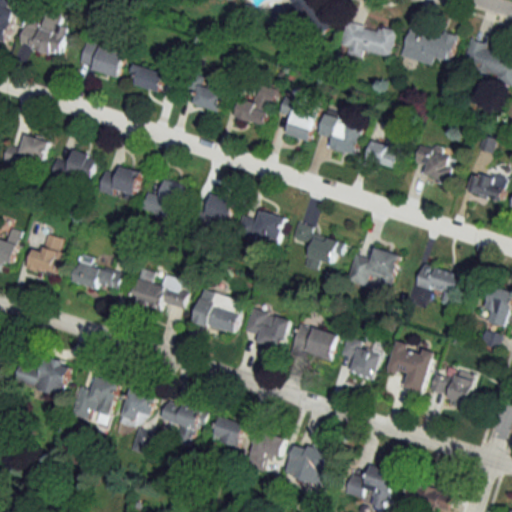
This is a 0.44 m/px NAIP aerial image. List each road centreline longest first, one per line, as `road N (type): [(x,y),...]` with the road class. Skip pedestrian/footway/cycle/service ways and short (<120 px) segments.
road 1 (residential): [(511,249),(0,84)]
road 2 (residential): [(511,468),(0,303)]
road 3 (residential): [(472,511),(511,389)]
